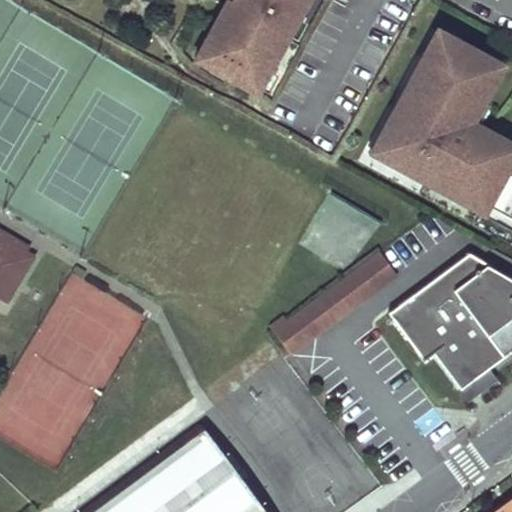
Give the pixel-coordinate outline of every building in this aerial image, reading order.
[(234,0),(233,4),(227,1),(195,61),(210,69),(213,64),(230,74),(228,79),(256,94),(305,0),(234,0)] [(511,236),(511,143),(477,125),(470,121),(481,100),(477,98),(481,90),(491,73),(482,68),(488,57),(487,56),(437,30),(368,160),(511,236)] [(485,92),(502,60),(488,53),(487,56),(488,57),(482,68),(491,73),(481,90),(485,92)] [(210,69),(208,72),(226,81),(228,79),(230,74),(213,64),(210,69)] [(477,125),(488,104),(481,100),(470,121),(477,125)] [(329,191),(299,239),(348,270),(379,222),(329,191)] [(0,228),(0,299),(6,303),(37,251),(0,228)] [(288,351),(291,354),(397,274),(379,254),(287,321),(273,332),(288,351)] [(511,279),(467,254),(388,312),(395,322),(422,358),(432,352),(466,397),(493,378),(486,368),(511,349),(511,279)] [(273,332),(287,321),(282,314),(268,325),(273,332)] [(262,511),(199,425),(80,511),(262,511)]
